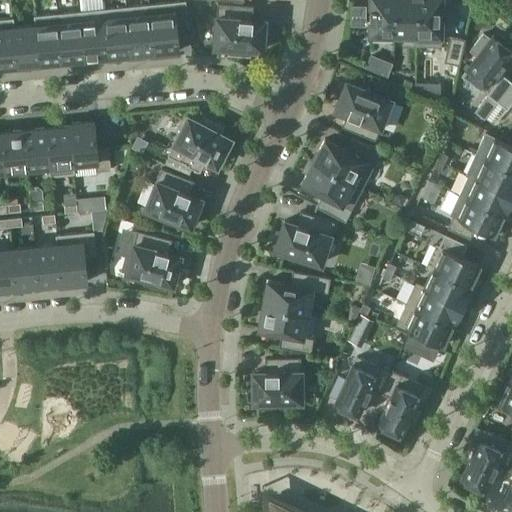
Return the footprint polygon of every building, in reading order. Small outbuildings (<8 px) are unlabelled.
[(153,51),(152,51),(152,53),(179,51),(176,24),(188,23),(185,0),(148,4),(151,27),(153,51)] [(370,34),(394,34),(394,0),(370,0),(371,7),(370,7),(370,20),(370,34)] [(417,35),(417,0),(394,0),(394,34),(415,35),(417,35)] [(417,0),(417,35),(415,35),(415,45),(440,45),(441,24),(446,24),(446,7),(441,6),(441,0),(417,0)] [(251,49),(262,49),(263,47),(267,47),(268,32),(264,32),(265,20),(252,19),(253,5),(218,3),(215,46),(228,47),(228,54),(250,55),(251,49)] [(130,53),(152,51),(153,51),(151,27),(148,4),(126,6),(129,33),(130,53)] [(103,8),(108,56),(130,53),(129,33),(126,6),(103,8)] [(353,6),(352,24),(364,24),(365,6),(353,6)] [(85,58),(108,56),(103,8),(80,10),(85,58)] [(58,13),(62,60),(85,58),(80,10),(58,13)] [(36,24),(40,62),(62,60),(58,13),(34,15),(35,25),(36,24)] [(14,17),(0,18),(0,66),(17,65),(16,55),(13,27),(15,27),(14,17)] [(17,65),(40,62),(36,24),(35,25),(15,27),(13,27),(16,55),(17,65)] [(477,55),(462,75),(482,90),(496,72),(497,73),(505,62),(504,62),(511,51),(511,48),(511,45),(511,43),(498,33),(496,37),(493,34),(491,37),(484,31),(470,49),(477,55)] [(445,61),(459,64),(465,38),(450,35),(445,61)] [(511,82),(502,74),(488,93),(497,100),(511,82)] [(374,87),(386,91),(389,83),(377,79),(374,87)] [(405,79),(402,87),(410,90),(413,82),(405,79)] [(347,114),(342,126),(375,139),(391,99),(346,81),(345,84),(341,82),(336,96),(340,98),(335,109),(347,114)] [(497,101),(507,108),(511,101),(511,81),(511,82),(497,100),(497,101)] [(390,94),(405,99),(408,91),(393,86),(390,94)] [(447,120),(454,124),(457,116),(450,113),(447,120)] [(169,155),(164,163),(189,173),(192,167),(199,171),(206,159),(217,165),(222,154),(226,156),(233,143),(229,141),(231,138),(220,133),(223,127),(204,117),(200,122),(188,116),(168,155),(169,155)] [(96,147),(94,121),(67,123),(67,125),(69,125),(73,168),(75,168),(96,166),(96,171),(111,169),(108,146),(96,147)] [(50,166),(49,166),(50,175),(75,173),(75,168),(73,168),(69,125),(67,125),(46,128),(50,166)] [(50,166),(46,128),(34,129),(23,130),(27,168),(49,166),(50,166)] [(1,132),(4,170),(27,168),(23,130),(1,132)] [(476,153),(511,170),(511,144),(486,132),(476,153)] [(309,157),(309,158),(363,186),(381,152),(352,137),(346,149),(325,138),(313,160),(309,157)] [(437,159),(444,162),(447,155),(440,152),(437,159)] [(511,193),(511,170),(476,153),(467,173),(511,193)] [(307,173),(301,183),(322,194),(316,206),(345,221),(363,186),(309,158),(302,170),(307,173)] [(434,166),(441,170),(444,162),(437,159),(433,166),(434,166)] [(162,168),(146,208),(190,226),(191,223),(195,225),(201,211),(197,209),(201,198),(190,193),(195,181),(162,168)] [(511,198),(511,193),(467,173),(458,192),(460,193),(505,214),(511,198)] [(395,196),(393,201),(402,206),(407,196),(402,193),(395,196)] [(453,215),(448,227),(470,237),(475,226),(495,235),(505,214),(460,193),(450,214),(453,215)] [(31,209),(43,208),(43,200),(31,201),(31,209)] [(20,202),(8,203),(9,212),(21,210),(20,202)] [(0,212),(9,212),(8,203),(0,204),(0,212)] [(64,204),(65,212),(77,211),(77,203),(64,204)] [(276,246),(275,248),(321,263),(334,222),(300,211),(296,224),(284,220),(281,231),(276,230),(272,244),(276,246)] [(55,222),(55,213),(42,214),(43,223),(55,222)] [(22,217),(9,218),(10,226),(22,225),(22,217)] [(0,227),(10,226),(9,218),(0,218),(0,227)] [(61,281),(60,282),(60,284),(87,281),(84,255),(96,253),(94,230),(55,234),(56,244),(58,243),(61,281)] [(177,267),(180,255),(168,252),(172,239),(137,230),(126,272),(145,277),(143,283),(165,289),(167,283),(173,284),(173,282),(178,283),(181,268),(177,267)] [(461,256),(466,244),(445,234),(439,245),(436,244),(426,266),(433,269),(433,268),(472,285),(481,265),(461,256)] [(35,246),(39,284),(60,282),(61,281),(58,243),(56,244),(35,246)] [(12,248),(16,286),(36,284),(39,284),(35,246),(12,248)] [(16,286),(12,248),(0,249),(0,287),(7,287),(16,286)] [(389,262),(385,269),(393,273),(396,265),(389,262)] [(424,287),(462,305),(472,285),(433,268),(433,269),(425,286),(424,287)] [(385,269),(382,277),(389,280),(393,273),(385,269)] [(267,279),(263,304),(308,312),(312,289),(327,292),(330,277),(293,270),(290,283),(267,279)] [(406,303),(453,325),(462,305),(424,287),(425,286),(416,282),(406,303)] [(359,310),(367,314),(370,306),(363,303),(359,310)] [(453,325),(406,303),(396,323),(444,345),(453,325)] [(308,312),(263,304),(258,329),(281,333),(279,346),(287,348),(311,352),(318,315),(308,313),(308,312)] [(358,320),(357,321),(370,327),(370,326),(373,319),(361,313),(358,320)] [(339,374),(329,395),(337,399),(335,402),(339,403),(337,407),(354,415),(355,411),(359,413),(365,399),(371,387),(381,391),(391,370),(380,364),(379,366),(357,356),(347,378),(339,374)] [(282,401),(301,401),(301,357),(265,357),(265,371),(253,371),(253,383),(249,383),(249,399),(253,398),(253,401),(259,401),(260,408),(282,407),(282,401)] [(391,370),(381,391),(391,396),(385,409),(379,422),(382,424),(380,427),(397,435),(399,431),(402,433),(424,385),(391,370)] [(511,383),(507,381),(498,402),(511,408),(511,383)] [(497,462),(507,467),(511,456),(511,442),(484,430),(462,477),(465,479),(463,482),(480,490),(482,487),(485,488),(491,475),(497,462)] [(301,511),(269,496),(270,511),(301,511)]
